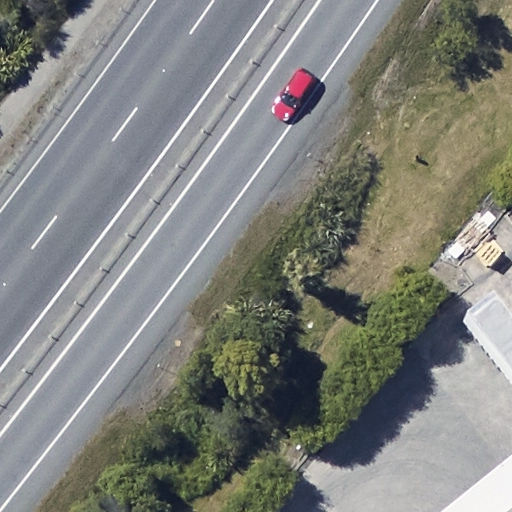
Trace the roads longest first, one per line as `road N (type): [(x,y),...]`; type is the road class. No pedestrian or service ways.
road 1 (trunk): [(343,0),(0,471)]
road 2 (trunk): [(0,277),(200,0)]
